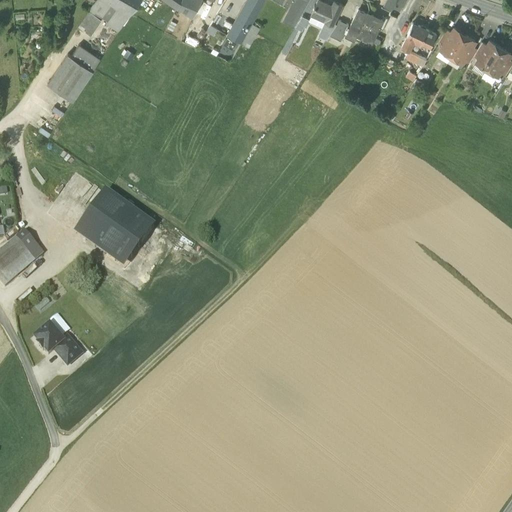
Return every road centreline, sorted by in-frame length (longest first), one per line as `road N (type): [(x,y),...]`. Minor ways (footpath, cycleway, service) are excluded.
road 1 (track): [(362,153),(245,276),(58,448)]
road 2 (track): [(13,511),(58,448),(12,329)]
